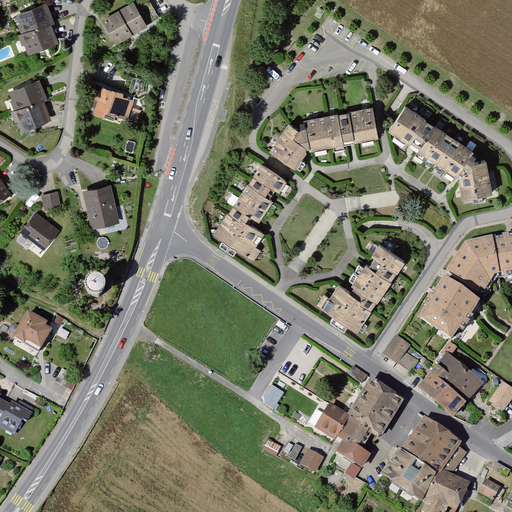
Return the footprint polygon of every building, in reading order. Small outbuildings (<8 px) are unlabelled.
[(43,4),(13,16),(21,36),(49,26),(51,25),(43,4)] [(131,5),(100,22),(114,47),(145,30),(131,5)] [(56,45),(49,26),(21,36),(19,37),(26,56),(56,45)] [(37,83),(7,95),(15,115),(42,104),(45,103),(37,83)] [(120,97),(101,90),(92,115),(109,121),(111,116),(125,121),(131,104),(119,100),(120,97)] [(50,123),(42,104),(15,115),(12,116),(20,135),(50,123)] [(491,195),(485,163),(404,107),(386,133),(457,182),(461,201),(491,195)] [(287,127),(268,154),(292,170),(304,154),(304,152),(307,152),(308,154),(376,139),(370,110),(303,123),(303,132),(294,132),(287,127)] [(259,167),(211,238),(237,255),(237,254),(251,264),(259,252),(254,248),(263,236),(253,230),(284,184),(259,167)] [(0,203),(9,197),(0,183),(0,203)] [(116,226),(108,188),(81,193),(89,232),(116,226)] [(55,194),(40,197),(43,210),(58,207),(55,194)] [(32,215),(18,235),(43,252),(57,232),(32,215)] [(449,343),(493,279),(511,275),(511,237),(464,246),(414,319),(449,343)] [(337,287),(321,311),(355,334),(403,263),(379,246),(347,293),(337,287)] [(95,302),(102,305),(110,302),(113,295),(110,287),(103,284),(95,287),(92,294),(95,302)] [(25,317),(10,343),(22,350),(24,346),(39,354),(49,335),(43,332),(45,328),(25,317)] [(408,349),(394,339),(381,357),(394,367),(396,365),(408,349)] [(445,359),(417,392),(451,421),(479,388),(445,359)] [(354,365),(349,372),(364,382),(369,375),(354,365)] [(403,403),(368,381),(344,419),(343,421),(347,423),(370,437),(378,442),(403,403)] [(263,401),(276,408),(285,391),(272,384),(263,401)] [(511,392),(502,385),(488,404),(501,413),(511,398),(511,392)] [(16,410),(9,406),(7,409),(2,406),(0,410),(0,431),(11,439),(21,423),(24,425),(29,418),(28,417),(30,413),(18,406),(16,410)] [(328,409),(313,433),(333,445),(335,441),(347,423),(343,421),(344,419),(328,409)] [(460,446),(422,421),(399,454),(434,477),(437,479),(441,474),(460,446)] [(370,437),(347,423),(335,441),(341,445),(358,455),(370,437)] [(358,455),(341,445),(332,458),(349,468),(358,474),(366,461),(358,455)] [(422,502),(434,477),(399,454),(381,482),(419,508),(422,502)] [(320,462),(305,455),(298,470),(313,477),(320,462)] [(353,482),(358,474),(349,468),(343,477),(353,482)] [(434,477),(422,502),(426,504),(422,511),(458,511),(468,488),(441,474),(437,479),(434,477)] [(499,492),(484,483),(477,497),(492,505),(499,492)]
